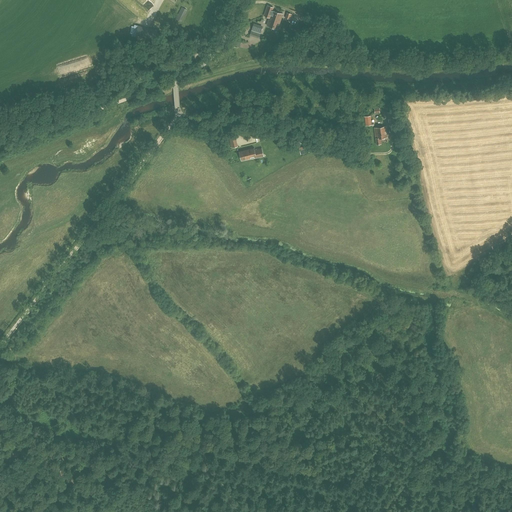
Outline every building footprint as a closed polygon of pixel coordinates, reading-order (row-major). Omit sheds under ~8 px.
[(181,22),(187,10),(182,7),(176,19),(181,22)] [(270,18),(280,21),(282,14),(272,10),(270,18)] [(280,21),(270,18),(267,25),(277,29),(280,21)] [(262,27),(254,24),(252,29),(260,32),(262,27)] [(132,35),(155,40),(157,30),(135,25),(132,35)] [(380,138),(387,137),(386,126),(374,128),(376,144),(381,144),(380,138)] [(243,152),(240,153),(242,159),(250,158),(250,156),(255,154),(255,158),(263,156),(261,148),(262,148),(254,149),(254,148),(254,147),(243,150),(243,151),(243,152)]
